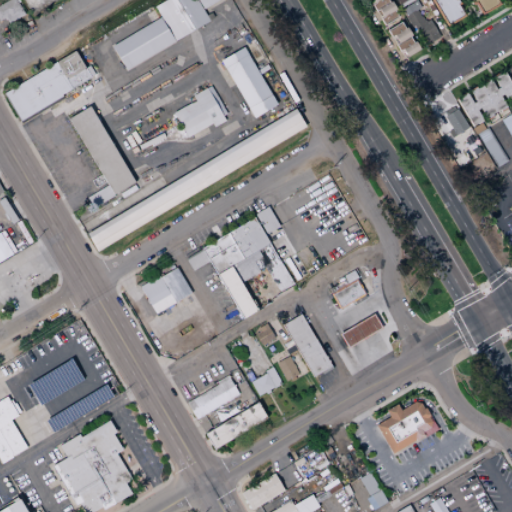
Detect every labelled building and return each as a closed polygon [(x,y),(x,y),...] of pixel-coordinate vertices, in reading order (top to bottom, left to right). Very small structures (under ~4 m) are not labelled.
[(0,26),(0,3),(5,0),(15,0),(24,15),(1,28),(0,26)] [(163,0),(195,0),(201,9),(208,21),(173,41),(158,17),(152,7),(163,0)] [(195,0),(201,9),(217,0),(195,0)] [(371,0),(386,0),(388,3),(390,1),(395,10),(393,11),(397,18),(382,27),(378,19),(381,17),(380,16),(378,17),(375,12),(374,12),(370,5),(373,3),(371,0)] [(428,19),(439,37),(424,47),(401,9),(415,0),(420,9),(417,11),(420,16),(423,20),(424,20),(425,22),(428,19)] [(431,0),(455,0),(458,3),(456,4),(463,15),(446,25),(431,0)] [(497,0),(500,4),(481,15),(474,4),(472,5),(469,0),(497,0)] [(158,17),(173,41),(124,70),(109,46),(158,17)] [(399,22),(403,29),(405,27),(411,36),(408,37),(412,43),(414,41),(419,49),(406,57),(403,58),(399,52),(402,51),(401,49),(398,51),(394,45),(397,43),(392,36),(389,38),(385,31),(399,22)] [(252,118),(218,60),(242,47),(275,104),(252,118)] [(2,93),(73,50),(84,68),(90,78),(18,120),(2,93)] [(84,68),(88,66),(94,75),(90,78),(84,68)] [(455,100),(460,97),(459,95),(465,91),(471,102),(473,101),(474,101),(468,90),(474,86),(476,88),(483,84),(481,81),(488,77),(495,88),(498,87),(491,75),(497,71),(499,74),(503,71),(511,86),(511,105),(510,107),(502,94),(499,96),(507,109),(500,113),(498,110),(491,114),(493,117),(486,121),(479,108),(478,108),(476,110),(482,120),(471,127),(455,100)] [(205,87),(209,85),(226,114),(221,116),(205,87)] [(205,87),(221,116),(224,121),(212,127),(210,124),(186,137),(172,112),(193,100),(191,95),(205,87)] [(67,119),(88,106),(134,182),(113,194),(107,185),(67,119)] [(456,108),(468,127),(450,138),(446,132),(450,129),(442,117),(444,116),(442,112),(452,106),(454,109),(456,108)] [(84,233),(293,108),(304,126),(95,251),(84,233)] [(511,140),(502,125),(511,118),(511,140)] [(470,128),(480,123),(484,129),(476,134),(474,135),(470,128)] [(484,129),(486,128),(504,156),(493,163),(476,134),(484,129)] [(107,185),(86,198),(93,209),(114,196),(113,194),(107,185)] [(253,214),(266,206),(267,208),(278,226),(265,234),(253,214)] [(227,233),(253,218),(268,244),(256,251),(242,259),(232,243),(227,233)] [(0,260),(14,253),(2,231),(0,232),(0,260)] [(206,259),(200,248),(227,233),(232,243),(206,259)] [(216,275),(208,261),(206,259),(232,243),(242,259),(230,267),(216,275)] [(256,251),(268,244),(280,264),(266,272),(263,267),(257,270),(252,261),(260,257),(256,251)] [(184,258),(200,248),(206,259),(208,261),(191,271),(184,258)] [(230,267),(242,259),(256,251),(260,257),(252,261),(257,270),(258,272),(240,283),(230,267)] [(282,260),(286,257),(299,279),(295,281),(282,260)] [(280,264),(293,285),(278,293),(266,272),(280,264)] [(242,319),(216,275),(230,267),(240,283),(257,311),(242,319)] [(158,277),(175,268),(190,293),(174,303),(158,277)] [(154,314),(138,287),(157,275),(158,277),(174,303),(154,314)] [(329,294),(355,278),(365,294),(338,310),(329,294)] [(280,325),(299,314),(331,366),(312,378),(280,325)] [(337,334),(372,314),(381,328),(346,349),(337,334)] [(253,334),(257,332),(256,329),(264,324),(273,338),(260,346),(256,340),(257,339),(253,334)] [(274,364),(287,356),(292,365),(293,364),(295,368),(294,368),(297,374),(292,377),(293,378),(289,381),(289,379),(285,381),(274,364)] [(82,380),(69,359),(26,386),(38,406),(82,380)] [(265,373),(272,369),(280,383),(273,387),(265,373)] [(249,383),(259,378),(258,377),(265,373),(273,387),(268,390),(269,392),(267,393),(265,395),(264,392),(258,396),(257,395),(256,395),(249,383)] [(185,403),(216,384),(215,382),(226,376),(237,395),(204,414),(195,420),(185,403)] [(111,398),(104,385),(43,420),(51,433),(111,398)] [(0,464),(0,400),(5,397),(16,416),(8,420),(0,424),(0,436),(10,454),(9,455),(10,457),(11,458),(0,464)] [(203,434),(212,429),(256,402),(266,418),(213,450),(203,434)] [(391,454),(374,426),(388,417),(387,416),(384,411),(395,404),(398,409),(399,410),(413,402),(419,403),(422,408),(424,408),(426,412),(428,416),(427,417),(429,421),(430,422),(429,428),(421,432),(423,436),(391,454)] [(0,436),(0,424),(8,420),(25,448),(10,457),(9,455),(10,454),(0,436)] [(50,466),(64,458),(57,446),(77,434),(79,437),(107,420),(114,433),(111,435),(121,450),(114,454),(129,479),(123,483),(129,494),(101,510),(100,507),(91,511),(82,511),(79,506),(78,504),(73,506),(50,466)] [(429,421),(431,420),(436,430),(423,437),(423,436),(421,432),(429,428),(430,422),(429,421)] [(357,479),(361,477),(368,472),(386,502),(375,508),(357,479)] [(241,492),(272,474),(282,491),(251,510),(241,492)] [(431,511),(427,504),(437,497),(446,511),(431,511)] [(0,511),(0,508),(16,500),(23,511),(0,511)] [(269,511),(289,501),(295,511),(269,511)]
